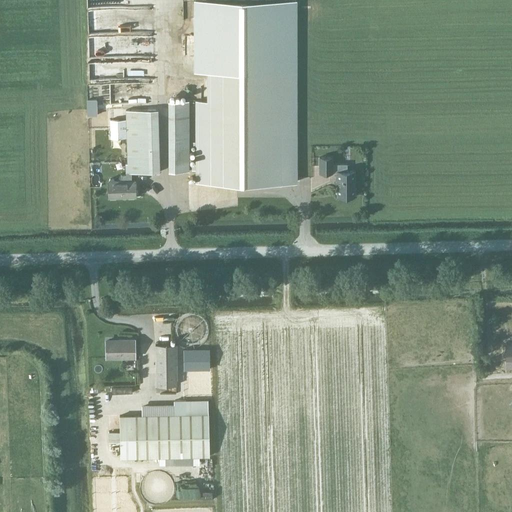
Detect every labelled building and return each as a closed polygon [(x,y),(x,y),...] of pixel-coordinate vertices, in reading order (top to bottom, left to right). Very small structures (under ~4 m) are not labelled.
[(207,70),(207,101),(195,101),(194,184),(298,185),(299,2),(196,1),(195,70),(207,70)] [(188,171),(188,101),(168,101),(168,171),(188,171)] [(159,172),(157,109),(120,110),(121,170),(120,170),(120,181),(114,181),(113,180),(113,179),(109,179),(108,180),(108,182),(108,191),(106,192),(106,196),(108,197),(108,198),(135,197),(134,181),(131,181),(131,173),(159,172)] [(337,182),(337,196),(354,196),(354,171),(346,171),(346,164),(332,164),(332,157),(319,157),(319,173),(332,173),(332,172),(336,172),(336,182),(337,182)] [(150,197),(146,202),(143,206),(152,212),(159,203),(150,197)] [(135,358),(135,351),(135,339),(117,339),(117,341),(105,342),(105,359),(135,358)] [(185,344),(184,344),(175,344),(154,345),(155,386),(176,385),(186,385),(185,344)] [(209,455),(207,399),(185,399),(185,413),(119,415),(120,458),(209,455)]
